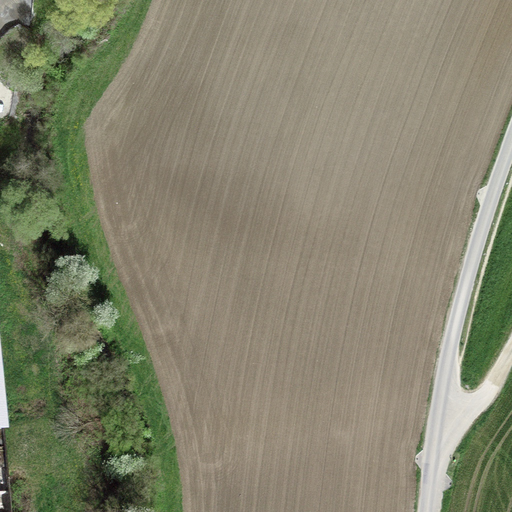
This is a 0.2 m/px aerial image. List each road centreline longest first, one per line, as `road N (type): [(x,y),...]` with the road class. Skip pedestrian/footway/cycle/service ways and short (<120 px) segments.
road 1 (unclassified): [(511,141),(453,330),(425,511)]
road 2 (track): [(433,447),(480,397),(511,345)]
